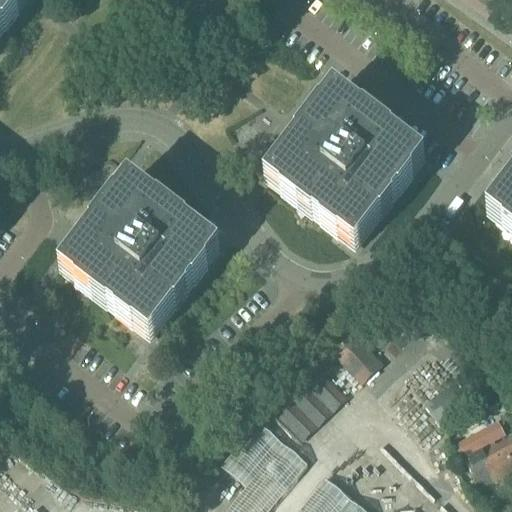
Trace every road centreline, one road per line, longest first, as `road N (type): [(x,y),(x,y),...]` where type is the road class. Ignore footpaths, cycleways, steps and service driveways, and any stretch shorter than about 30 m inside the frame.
road 1 (residential): [(0,148),(119,118),(153,123),(181,143),(280,264),(307,282),(336,282),(391,262),(418,237),(511,113)]
road 2 (unknown): [(450,511),(360,430),(333,435),(271,511)]
